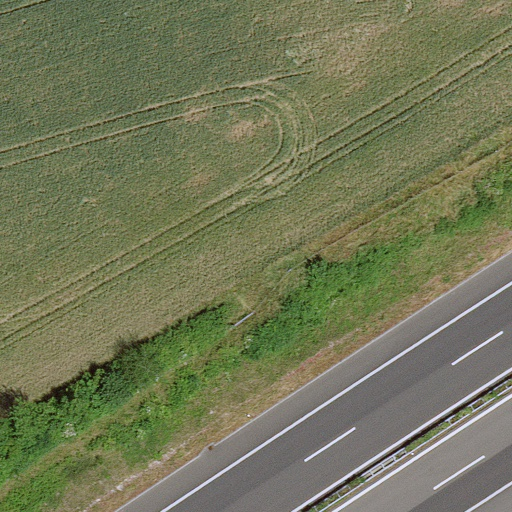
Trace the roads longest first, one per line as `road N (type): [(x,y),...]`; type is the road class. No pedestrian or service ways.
road 1 (motorway): [(511,328),(227,511)]
road 2 (motorway): [(401,511),(511,440)]
